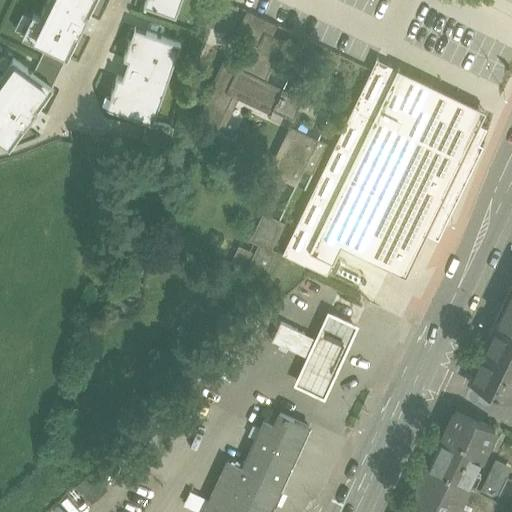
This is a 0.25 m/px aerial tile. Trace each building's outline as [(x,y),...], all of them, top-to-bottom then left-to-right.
[(67,56),(92,0),(48,0),(43,12),(33,8),(21,36),(44,46),(67,56)] [(146,0),(145,5),(177,16),(182,0),(146,0)] [(271,21),(248,10),(235,36),(259,47),(271,21)] [(184,37),(134,20),(122,53),(129,56),(123,74),(117,72),(103,113),(146,129),(152,131),(155,123),(184,37)] [(303,96),(268,79),(286,41),(274,35),(278,25),(271,21),(259,47),(248,70),(226,60),(196,122),(218,133),(237,92),(292,118),(303,96)] [(49,81),(67,56),(44,46),(32,70),(49,81)] [(32,70),(10,55),(0,70),(0,131),(10,138),(49,81),(32,70)] [(372,69),(282,255),(304,266),(306,262),(327,272),(333,259),(324,254),(331,241),(406,277),(427,234),(438,240),(484,145),(480,143),(487,128),(479,124),(481,121),(394,78),(399,69),(377,59),(372,69)] [(485,111),(399,69),(394,78),(481,121),(485,111)] [(146,129),(142,143),(171,151),(177,130),(155,123),(152,131),(146,129)] [(328,143),(293,127),(273,169),(298,182),(304,170),(313,175),(328,143)] [(277,250),(260,243),(254,256),(248,269),(265,277),(277,250)] [(254,256),(230,245),(224,257),(240,265),(248,269),(254,256)] [(511,295),(499,322),(511,328),(511,295)] [(299,381),(326,394),(360,326),(332,313),(320,337),(307,331),(310,337),(305,348),(299,350),(311,356),(299,381)] [(307,331),(285,320),(276,339),(299,350),(305,348),(310,337),(307,331)] [(511,391),(511,328),(499,322),(470,380),(508,398),(511,391)] [(496,428),(456,409),(429,466),(469,485),(496,428)] [(268,415),(244,467),(230,460),(205,511),(269,511),(310,425),(281,411),(277,419),(268,415)] [(429,466),(407,511),(475,511),(485,493),(469,485),(429,466)] [(81,490),(92,503),(108,488),(98,476),(81,490)] [(511,479),(507,477),(496,498),(511,505),(511,479)] [(511,511),(511,505),(496,498),(485,493),(475,511),(511,511)]
